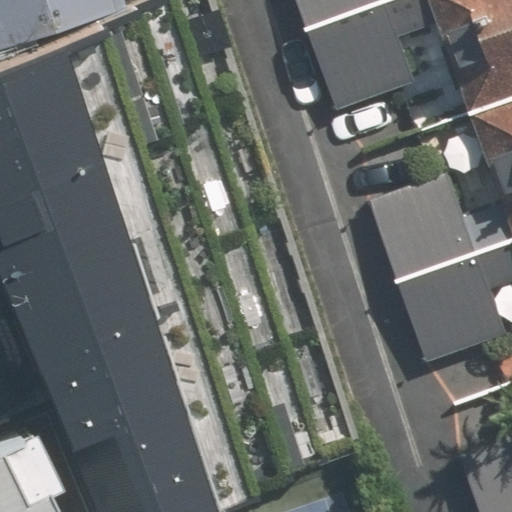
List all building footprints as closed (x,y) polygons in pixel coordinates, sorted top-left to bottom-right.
[(0,0),(0,27),(87,0),(0,0)] [(194,0),(182,0),(0,65),(0,189),(117,511),(201,511),(359,455),(194,0)] [(298,0),(309,26),(379,0),(298,0)] [(389,0),(379,0),(309,26),(339,109),(419,80),(389,0)] [(511,0),(431,0),(469,105),(511,89),(511,0)] [(511,89),(469,105),(511,221),(511,89)] [(448,166),(370,195),(401,280),(479,252),(448,166)] [(479,252),(401,280),(432,365),(510,337),(479,252)] [(0,399),(30,385),(0,305),(0,399)] [(511,511),(511,434),(461,454),(483,511),(511,511)] [(0,511),(36,511),(0,439),(0,511)]
